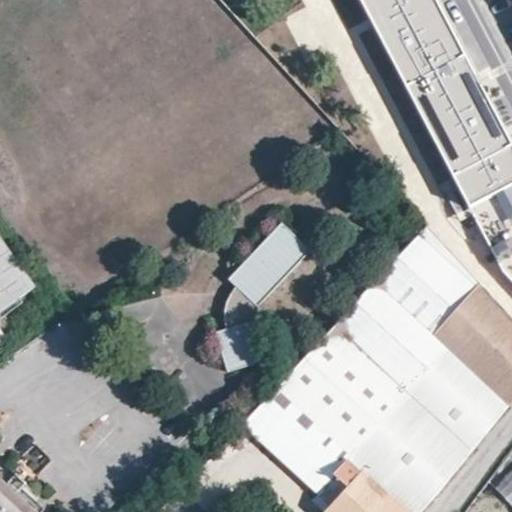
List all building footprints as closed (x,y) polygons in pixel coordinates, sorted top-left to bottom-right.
[(511,147),(434,0),(360,0),(468,206),(498,191),(511,183),(511,147)] [(310,251),(281,223),(231,277),(235,280),(232,283),(227,288),(222,295),(219,300),(217,308),(216,314),(217,322),(218,327),(219,332),(209,334),(220,374),(259,364),(248,324),(250,323),(252,322),(254,321),(256,318),(258,316),(260,313),(261,309),(261,307),(261,303),(310,251)] [(415,511),(511,398),(511,316),(427,225),(276,385),(330,436),(297,473),(314,489),(320,482),(326,488),(313,501),(324,511),(415,511)] [(0,286),(25,270),(0,232),(0,286)] [(330,436),(276,385),(242,422),(297,473),(330,436)] [(236,464),(218,447),(166,502),(175,511),(176,511),(191,497),(198,504),(236,464)] [(511,470),(494,487),(511,505),(511,470)] [(0,489),(24,511),(37,511),(39,511),(17,490),(20,486),(11,478),(8,481),(0,474),(0,489)] [(24,511),(0,489),(0,511),(24,511)]
